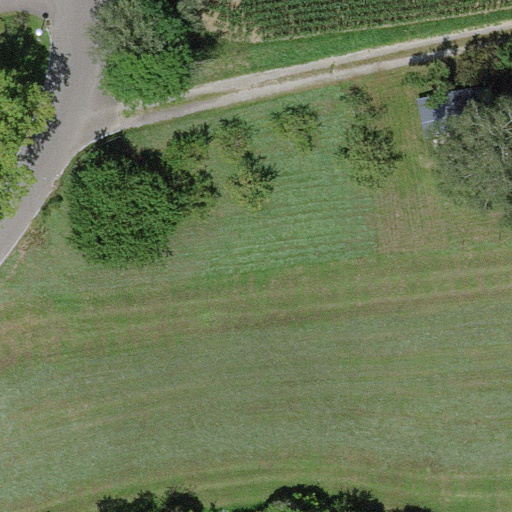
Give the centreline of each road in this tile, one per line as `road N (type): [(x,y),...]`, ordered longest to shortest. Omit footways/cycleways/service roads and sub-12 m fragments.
road 1 (track): [(61,130),(511,37)]
road 2 (unclassified): [(0,233),(61,130),(81,65),(82,0)]
